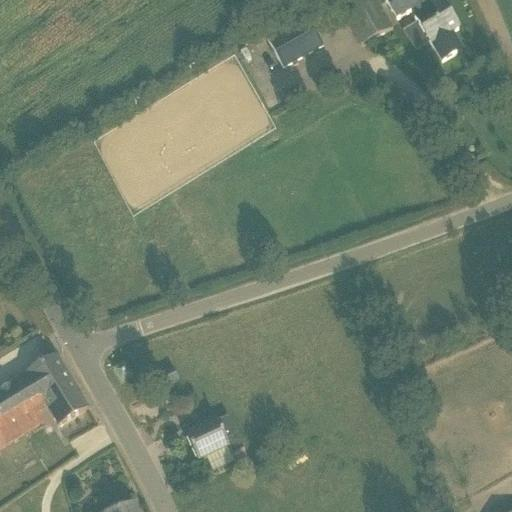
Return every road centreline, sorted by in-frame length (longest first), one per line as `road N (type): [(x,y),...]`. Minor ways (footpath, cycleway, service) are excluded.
road 1 (unclassified): [(80,353),(511,201)]
road 2 (unclassified): [(168,511),(80,353)]
road 3 (unclassified): [(80,353),(0,214)]
